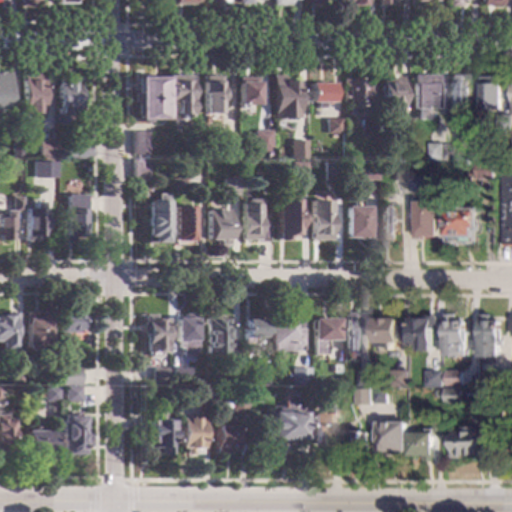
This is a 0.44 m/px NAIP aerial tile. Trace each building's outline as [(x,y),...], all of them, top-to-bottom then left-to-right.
[(193,0),(193,8),(170,8),(170,0),(193,0)] [(290,0),(290,9),(268,9),(268,0),(290,0)] [(360,0),(360,9),(338,9),(338,0),(360,0)] [(395,0),(395,4),(385,4),(385,9),(374,9),(374,0),(395,0)] [(429,0),(429,5),(419,5),(419,9),(407,9),(407,0),(429,0)] [(464,0),(464,3),(454,3),(454,9),(444,9),(444,0),(464,0)] [(498,0),(498,9),(478,9),(478,0),(498,0)] [(0,112),(9,112),(8,73),(0,73),(0,112)] [(38,116),(19,116),(19,76),(38,76),(38,116)] [(186,103),(180,104),(180,117),(169,117),(169,104),(165,104),(165,77),(186,77),(186,103)] [(217,117),(199,117),(199,78),(217,78),(217,117)] [(278,84),(294,84),(294,121),(268,121),(267,78),(278,78),(278,84)] [(432,111),(424,111),(424,122),(411,122),(412,111),(407,110),(407,78),(432,78),(432,111)] [(73,115),(62,115),(63,117),(53,118),(53,82),(64,82),(64,79),(72,79),(73,115)] [(161,122),(133,122),(133,79),(162,80),(161,122)] [(462,85),(463,85),(463,109),(457,108),(457,113),(444,113),(444,108),(442,108),(442,85),(445,85),(445,79),(462,79),(462,85)] [(496,85),(498,85),(498,111),(477,111),(477,84),(479,84),(479,79),(496,79),(496,85)] [(252,106),(242,106),(242,112),(234,112),(234,80),(252,80),(252,106)] [(396,117),(375,117),(375,80),(396,80),(396,117)] [(359,87),(366,87),(366,104),(338,104),(338,98),(342,98),(342,88),(337,88),(337,81),(359,81),(359,87)] [(328,105),(305,105),(305,86),(328,86),(328,105)] [(510,132),(496,132),(495,117),(510,117),(510,125),(510,132)] [(389,136),(372,136),(372,120),(389,120),(389,136)] [(335,136),(322,136),(322,121),(336,121),(335,136)] [(369,137),(355,137),(355,122),(369,122),(369,137)] [(300,150),(286,150),(286,132),(300,132),(300,150)] [(266,154),(250,154),(250,133),(266,133),(266,154)] [(144,157),(127,157),(127,134),(143,134),(144,157)] [(304,141),(286,142),(287,160),(304,160),(304,141)] [(16,158),(4,158),(4,145),(16,145),(16,158)] [(49,158),(35,159),(35,145),(49,145),(49,158)] [(88,160),(64,160),(64,145),(87,145),(88,160)] [(231,159),(217,160),(217,145),(231,145),(231,159)] [(440,146),(457,147),(457,162),(427,161),(428,145),(440,145),(440,146)] [(146,168),(142,168),(142,184),(126,184),(126,163),(146,163),(146,168)] [(409,182),(391,182),(391,163),(409,163),(409,182)] [(50,181),(27,181),(28,164),(51,164),(50,181)] [(301,181),(286,181),(286,164),(301,165),(301,181)] [(336,184),(319,184),(319,164),(336,164),(336,184)] [(511,247),(501,247),(501,164),(511,164),(511,247)] [(493,180),(475,180),(475,165),(492,165),(493,180)] [(371,185),(352,185),(352,167),(371,167),(371,185)] [(426,193),(410,193),(410,177),(426,177),(426,193)] [(178,181),(178,197),(163,197),(162,180),(178,181)] [(231,199),(216,199),(216,181),(231,181),(231,199)] [(318,203),(323,203),(323,243),(303,243),(303,189),(318,189),(318,203)] [(78,222),(75,222),(75,241),(68,241),(68,244),(58,244),(58,197),(78,197),(78,222)] [(15,215),(4,215),(3,200),(15,199),(15,215)] [(290,239),(279,239),(279,243),(268,243),(268,201),(290,201),(290,239)] [(437,239),(423,239),(423,241),(415,241),(415,203),(437,203),(437,239)] [(33,211),(35,211),(35,243),(18,243),(18,211),(24,211),(24,204),(33,204),(33,211)] [(159,246),(144,246),(144,245),(139,245),(139,204),(159,204),(159,246)] [(253,228),(262,227),(263,245),(250,245),(250,243),(233,243),(233,206),(253,206),(253,228)] [(184,244),(183,244),(183,248),(165,248),(165,241),(164,241),(165,208),(185,208),(184,244)] [(397,243),(374,243),(374,238),(373,238),(373,208),(397,208),(397,243)] [(361,240),(337,241),(337,209),(361,209),(361,240)] [(219,247),(213,247),(213,243),(199,243),(199,212),(219,212),(219,247)] [(477,231),(473,231),(473,242),(447,242),(447,213),(476,213),(477,231)] [(71,319),(76,319),(76,336),(53,336),(53,315),(60,315),(60,314),(71,314),(71,319)] [(9,328),(5,328),(5,352),(0,352),(0,315),(9,315),(9,328)] [(39,347),(28,347),(28,352),(18,352),(18,347),(16,347),(16,321),(17,321),(17,316),(39,315),(39,347)] [(187,316),(187,342),(189,342),(189,358),(173,358),(173,351),(170,351),(170,345),(167,345),(167,321),(175,321),(175,316),(187,316)] [(357,356),(354,356),(354,360),(337,360),(337,316),(357,317),(357,356)] [(454,323),(463,323),(463,359),(442,359),(442,349),(440,349),(440,324),(442,324),(442,316),(454,316),(454,323)] [(486,323),(497,323),(497,360),(477,360),(477,324),(478,324),(478,317),(486,317),(486,323)] [(147,322),(158,322),(159,360),(139,360),(139,356),(138,356),(137,336),(135,336),(135,325),(137,325),(137,318),(147,318),(147,322)] [(243,322),(256,322),(256,343),(250,343),(250,347),(235,347),(235,319),(243,319),(243,322)] [(435,332),(431,332),(431,354),(416,354),(416,347),(407,347),(407,322),(421,322),(421,319),(435,319),(435,332)] [(395,327),(400,327),(400,340),(396,340),(396,346),(387,346),(387,350),(372,350),(372,320),(395,320),(395,327)] [(220,358),(198,357),(198,321),(220,322),(220,358)] [(327,343),(318,343),(318,358),(304,357),(304,344),(303,344),(303,322),(328,322),(327,343)] [(292,353),(289,353),(289,358),(282,358),(282,355),(262,355),(262,331),(268,331),(268,323),(292,323),(292,353)] [(231,373),(221,373),(221,355),(231,355),(231,373)] [(178,376),(165,376),(166,361),(178,362),(178,376)] [(163,370),(163,389),(145,389),(146,369),(163,370)] [(76,387),(55,387),(55,370),(76,370),(76,387)] [(14,388),(5,388),(5,371),(14,371),(14,388)] [(301,388),(285,388),(285,371),(301,371),(301,388)] [(55,386),(43,386),(43,372),(55,372),(55,386)] [(408,389),(390,389),(390,372),(408,372),(408,389)] [(261,391),(251,391),(251,374),(261,374),(261,391)] [(371,389),(356,389),(356,374),(371,374),(371,389)] [(441,390),(430,390),(430,374),(441,374),(441,390)] [(459,388),(443,388),(443,374),(459,374),(459,388)] [(509,390),(495,390),(495,375),(509,375),(509,390)] [(50,405),(35,405),(35,389),(50,389),(50,405)] [(74,406),(56,406),(56,389),(74,389),(74,406)] [(460,405),(444,405),(444,389),(461,390),(460,405)] [(202,406),(182,406),(182,390),(202,390),(202,406)] [(334,408),(318,407),(318,390),(335,390),(334,408)] [(369,407),(354,407),(354,391),(369,391),(369,407)] [(386,406),(372,406),(372,392),(386,392),(386,406)] [(240,398),(240,416),(225,416),(226,398),(240,398)] [(292,444),(259,444),(259,415),(274,415),(274,399),(292,399),(292,444)] [(159,412),(159,422),(169,423),(167,457),(156,456),(156,450),(143,450),(145,412),(159,412)] [(69,419),(75,419),(75,437),(79,437),(79,451),(75,451),(75,458),(52,458),(52,418),(62,418),(62,415),(69,415),(69,419)] [(324,426),(329,426),(329,450),(303,449),(304,417),(324,418),(324,426)] [(0,422),(7,422),(7,442),(13,442),(13,455),(8,455),(8,456),(0,456),(0,422)] [(193,453),(191,453),(191,457),(180,457),(180,454),(173,453),(173,422),(194,422),(193,453)] [(441,439),(433,439),(432,460),(407,459),(407,436),(424,437),(424,431),(431,431),(431,422),(442,422),(441,439)] [(376,455),(376,425),(405,426),(405,455),(376,455)] [(229,454),(222,454),(222,457),(208,457),(208,430),(228,429),(229,454)] [(35,434),(44,434),(44,456),(18,456),(18,433),(26,433),(26,431),(35,431),(35,434)] [(362,436),(366,436),(366,452),(336,451),(336,433),(362,434),(362,436)] [(511,454),(501,454),(501,443),(505,443),(505,433),(511,433),(511,454)] [(484,451),(481,451),(481,462),(447,461),(449,434),(485,434),(484,451)]
